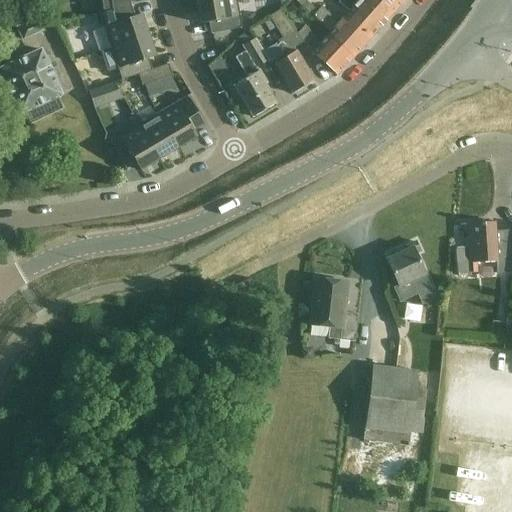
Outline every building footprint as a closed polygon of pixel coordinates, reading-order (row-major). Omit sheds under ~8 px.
[(96,0),(98,13),(130,6),(129,0),(96,0)] [(242,28),(236,0),(207,0),(196,2),(200,24),(208,23),(210,34),(242,28)] [(356,55),(374,34),(349,12),(339,23),(321,7),(317,11),(306,1),(306,0),(294,0),(301,6),(331,32),(356,55)] [(349,12),(374,34),(392,14),(377,0),(340,0),(338,2),(349,12)] [(377,0),(392,14),(404,0),(377,0)] [(134,17),(130,6),(98,13),(110,48),(148,36),(141,15),(134,17)] [(298,34),(297,34),(279,10),(269,17),(282,38),(278,41),(287,56),(274,64),(292,94),(314,81),(294,48),(303,42),(312,53),(298,34)] [(252,27),(260,22),(255,14),(247,19),(252,27)] [(17,28),(23,40),(43,31),(37,18),(17,28)] [(298,34),(312,53),(337,75),(356,55),(331,32),(320,44),(305,26),(298,34)] [(110,48),(100,52),(107,73),(118,69),(121,81),(138,75),(152,70),(148,59),(155,57),(148,36),(110,48)] [(234,86),(253,117),(275,104),(263,85),(266,83),(256,68),(267,61),(254,39),(243,46),(246,51),(235,58),(243,71),(246,69),(250,76),(234,86)] [(57,97),(61,95),(41,50),(0,69),(0,73),(20,115),(24,113),(30,124),(62,109),(57,97)] [(152,70),(138,75),(142,86),(172,76),(168,64),(152,70)] [(98,89),(89,92),(95,109),(104,105),(98,89)] [(157,114),(178,148),(197,137),(193,130),(203,124),(187,96),(157,114)] [(139,125),(159,159),(178,148),(157,114),(139,125)] [(159,159),(139,125),(109,142),(126,170),(136,164),(140,171),(159,159)] [(497,274),(511,273),(508,231),(495,232),(494,222),(466,224),(468,248),(464,248),(465,274),(476,273),(476,263),(496,262),(497,274)] [(417,246),(386,260),(398,286),(394,288),(400,301),(417,294),(422,306),(436,299),(415,254),(419,251),(417,246)] [(255,290),(250,279),(224,291),(230,303),(255,290)] [(328,339),(354,342),(358,314),(344,313),(347,283),(316,279),(310,325),(329,327),(328,339)] [(494,325),(493,335),(503,336),(504,326),(494,325)] [(311,349),(301,350),(302,361),(313,360),(311,349)] [(408,446),(417,372),(372,366),(363,441),(408,446)]
